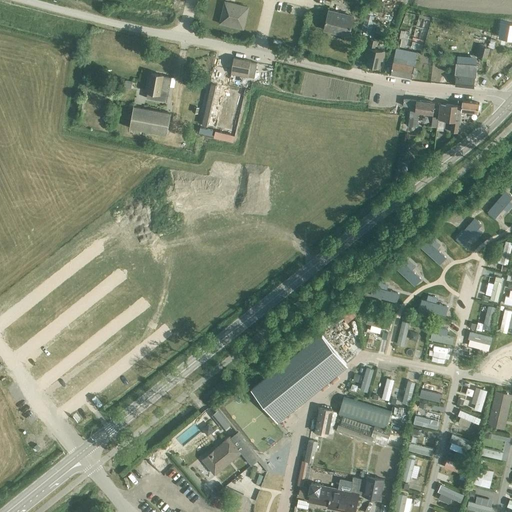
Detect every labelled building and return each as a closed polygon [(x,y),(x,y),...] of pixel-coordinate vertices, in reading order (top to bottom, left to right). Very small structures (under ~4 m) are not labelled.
[(221,21),(242,25),(247,5),(225,1),(221,21)] [(328,10),(324,28),(348,34),(353,16),(328,10)] [(366,13),(362,30),(371,32),(375,16),(366,13)] [(369,47),(367,55),(369,56),(367,64),(371,65),(373,68),(376,68),(378,67),(379,67),(381,59),(383,59),(385,51),(375,48),(377,40),(371,39),(369,47)] [(490,47),(481,45),(478,56),(487,59),(490,47)] [(391,74),(412,78),(417,51),(396,47),(393,63),(391,74)] [(252,60),(235,57),(232,73),(255,77),(257,62),(251,61),(252,60)] [(457,73),(456,85),(475,87),(476,69),(477,65),(477,63),(458,61),(457,73)] [(148,92),(146,98),(167,102),(168,96),(172,77),(163,75),(151,73),(148,92)] [(213,82),(210,92),(222,96),(226,86),(213,82)] [(435,102),(405,98),(404,105),(411,106),(409,125),(418,126),(419,111),(433,113),(435,102)] [(462,105),(457,104),(456,118),(461,119),(462,110),(469,111),(468,113),(473,114),(473,112),(479,112),(480,102),(463,100),(462,105)] [(456,118),(457,104),(446,103),(446,104),(440,103),(438,120),(445,121),(445,119),(452,120),(451,133),(457,134),(459,120),(460,121),(461,119),(456,118)] [(134,106),(130,128),(167,135),(171,113),(134,106)] [(463,245),(472,231),(464,225),(455,239),(463,245)] [(435,262),(441,255),(423,238),(416,245),(435,262)] [(399,259),(392,266),(410,284),(417,277),(399,259)] [(393,300),(395,292),(370,285),(368,294),(393,300)] [(431,310),(431,311),(443,313),(444,304),(419,299),(418,307),(431,310)] [(351,306),(342,313),(348,321),(357,314),(351,306)] [(498,325),(504,327),(508,316),(503,314),(498,325)] [(366,329),(380,330),(381,318),(367,317),(366,329)] [(393,342),(401,344),(407,321),(399,319),(393,342)] [(328,333),(336,345),(354,333),(346,321),(328,333)] [(429,339),(437,341),(441,324),(433,322),(429,339)] [(464,338),(480,342),(482,332),(467,328),(464,338)] [(320,332),(251,388),(277,421),(347,365),(320,332)] [(489,334),(487,344),(496,345),(498,335),(489,334)] [(465,362),(468,350),(460,349),(457,361),(465,362)] [(382,376),(380,398),(388,399),(390,377),(382,376)] [(399,401),(407,403),(412,383),(405,381),(399,401)] [(424,382),(420,395),(438,400),(441,387),(424,382)] [(455,383),(454,394),(461,395),(462,384),(455,383)] [(470,400),(473,400),(472,407),(480,409),(485,388),(473,385),(470,400)] [(463,392),(470,395),(472,388),(465,386),(463,392)] [(509,394),(496,391),(488,424),(501,427),(509,394)] [(386,428),(392,410),(357,400),(344,396),(338,414),(386,428)] [(320,407),(316,431),(328,434),(332,410),(320,407)] [(468,418),(470,412),(457,408),(456,414),(468,418)] [(415,414),(414,423),(434,425),(435,417),(415,414)] [(343,416),(340,425),(370,436),(374,427),(343,416)] [(450,421),(449,428),(461,430),(462,423),(450,421)] [(338,425),(336,431),(372,443),(374,438),(353,430),(345,428),(338,425)] [(375,425),(372,433),(389,438),(391,431),(375,425)] [(203,458),(203,459),(215,474),(236,456),(241,452),(252,465),(260,458),(238,431),(230,437),(230,436),(224,441),(224,442),(211,452),(210,452),(205,456),(203,458)] [(372,433),(371,436),(374,437),(373,441),(387,445),(380,476),(390,478),(394,479),(397,466),(401,446),(402,438),(390,435),(389,438),(372,433)] [(307,439),(302,459),(308,461),(313,440),(307,439)] [(490,447),(488,455),(499,458),(501,450),(490,447)] [(405,454),(401,478),(408,479),(413,455),(405,454)] [(444,458),(442,466),(458,470),(460,462),(444,458)] [(298,480),(297,485),(300,485),(303,486),(308,461),(302,460),(298,480)] [(150,463),(138,467),(141,477),(154,472),(150,463)] [(477,466),(473,482),(487,485),(491,469),(477,466)] [(311,492),(309,500),(310,500),(315,501),(316,495),(330,498),(329,500),(330,500),(328,507),(341,509),(341,506),(345,507),(345,508),(355,509),(356,510),(358,494),(380,499),(384,479),(367,475),(366,479),(354,477),(353,482),(348,481),(340,479),(338,489),(332,488),(320,486),(321,484),(312,482),(310,491),(311,492)] [(300,485),(298,496),(304,497),(307,487),(303,486),(300,485)] [(437,487),(434,494),(453,502),(456,495),(437,487)] [(408,510),(408,503),(404,503),(405,493),(397,492),(394,511),(401,511),(401,509),(408,510)] [(474,500),(469,499),(467,507),(488,511),(491,497),(476,494),(474,500)] [(150,499),(153,506),(161,502),(158,496),(150,499)] [(296,506),(308,508),(310,501),(298,498),(296,506)]
